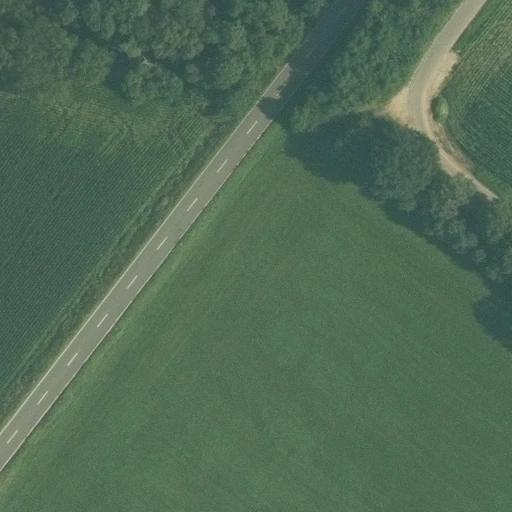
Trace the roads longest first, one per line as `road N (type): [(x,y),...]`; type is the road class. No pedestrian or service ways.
road 1 (secondary): [(0,453),(351,0)]
road 2 (unclassified): [(474,0),(417,84),(417,117),(429,146),(511,217)]
